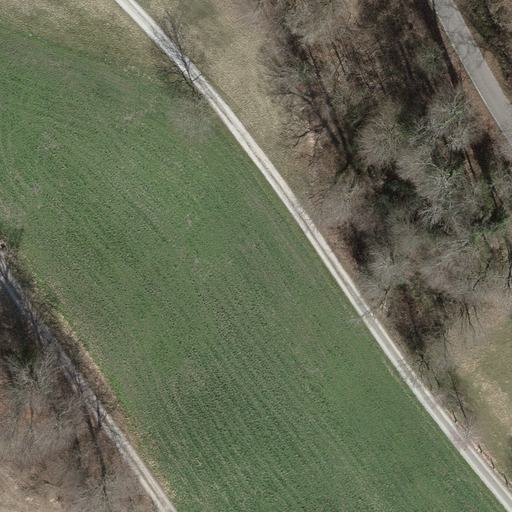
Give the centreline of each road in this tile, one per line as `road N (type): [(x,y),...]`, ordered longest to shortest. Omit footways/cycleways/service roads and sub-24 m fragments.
road 1 (track): [(123,0),(250,144),(336,280),(511,501)]
road 2 (track): [(162,511),(0,277)]
road 3 (unclassified): [(511,124),(442,0)]
